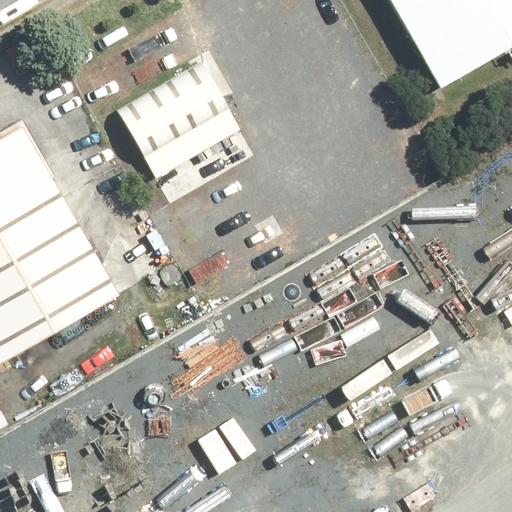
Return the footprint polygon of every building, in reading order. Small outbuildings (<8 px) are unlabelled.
[(341,26),(324,0),(319,0),(289,19),(306,47),(341,26)] [(511,53),(511,0),(374,0),(432,99),(511,53)] [(118,71),(94,85),(105,105),(177,66),(166,46),(118,71)] [(84,66),(94,85),(118,71),(108,52),(84,66)] [(197,61),(110,111),(149,177),(236,127),(197,61)] [(0,359),(112,295),(15,128),(0,136),(0,359)]
